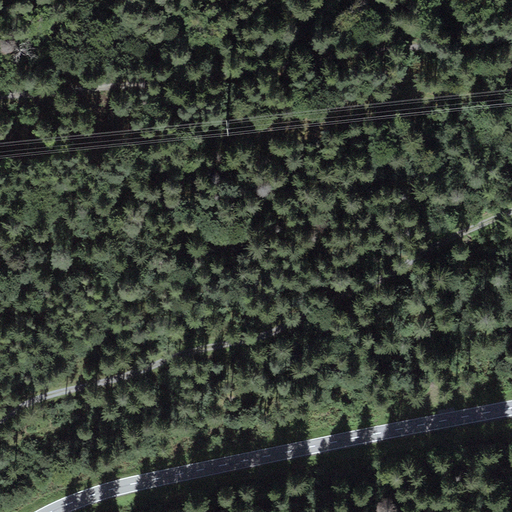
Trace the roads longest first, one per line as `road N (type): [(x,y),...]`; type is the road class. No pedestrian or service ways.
road 1 (track): [(511,211),(272,332),(38,398),(0,420)]
road 2 (track): [(511,25),(0,96)]
road 3 (tertiary): [(511,408),(113,488),(52,511)]
